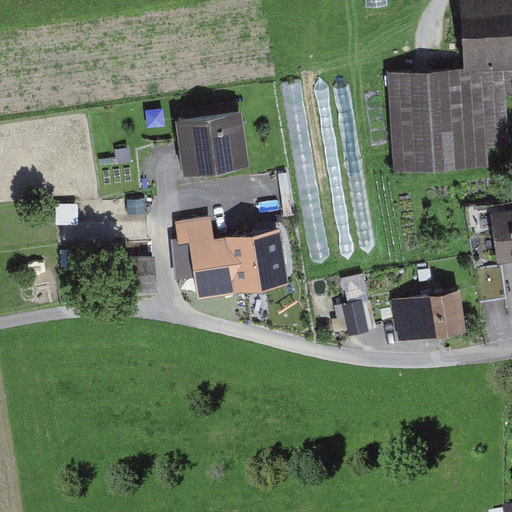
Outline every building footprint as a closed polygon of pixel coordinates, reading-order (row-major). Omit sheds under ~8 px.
[(511,0),(455,0),(457,69),(388,70),(390,164),(501,162),(498,50),(511,49),(511,0)] [(247,105),(188,114),(197,171),(255,162),(247,105)] [(498,250),(511,250),(511,210),(497,210),(498,250)] [(201,240),(210,291),(285,279),(276,227),(201,240)] [(191,239),(178,241),(182,276),(195,274),(191,239)] [(349,328),(372,325),(365,270),(342,273),(349,328)] [(454,290),(394,295),(398,336),(458,331),(454,290)]
